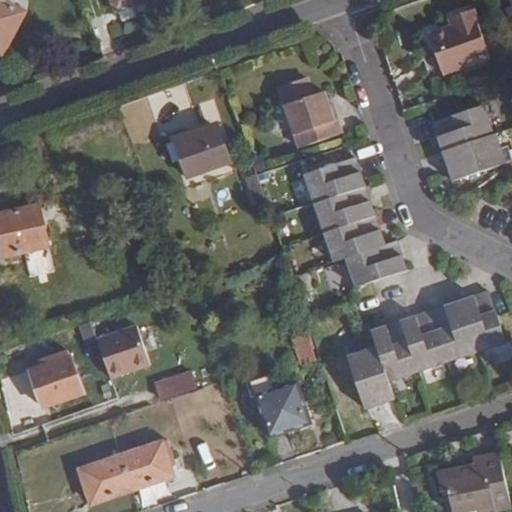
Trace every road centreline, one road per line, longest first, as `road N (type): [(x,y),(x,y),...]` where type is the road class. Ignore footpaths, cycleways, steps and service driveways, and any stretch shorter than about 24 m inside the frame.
road 1 (residential): [(342,0),(0,121)]
road 2 (residential): [(198,511),(511,405)]
road 3 (residential): [(511,261),(417,211),(345,0)]
